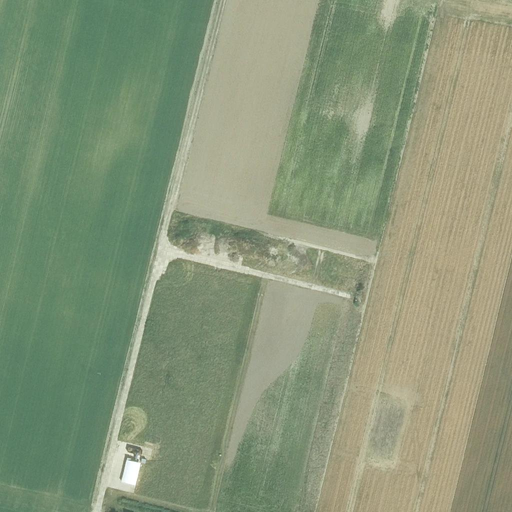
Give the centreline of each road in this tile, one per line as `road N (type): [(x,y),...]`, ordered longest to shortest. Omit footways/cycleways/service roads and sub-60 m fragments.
road 1 (track): [(98,511),(160,245),(359,298)]
road 2 (track): [(160,245),(219,0)]
